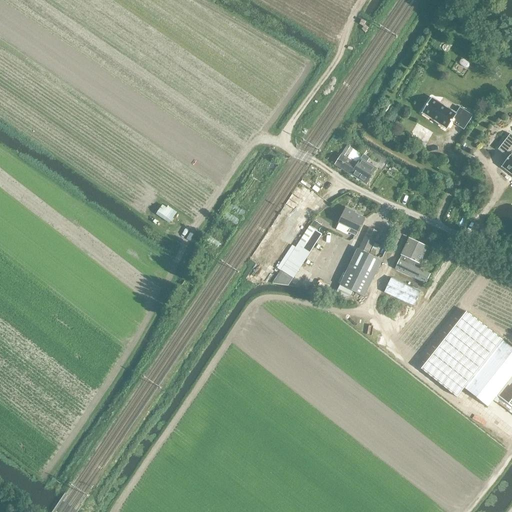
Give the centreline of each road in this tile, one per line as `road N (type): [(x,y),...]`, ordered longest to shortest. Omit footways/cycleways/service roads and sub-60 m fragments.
road 1 (track): [(69,444),(194,227),(259,138)]
road 2 (unclassified): [(511,261),(259,138)]
road 3 (track): [(361,0),(329,70),(279,142)]
